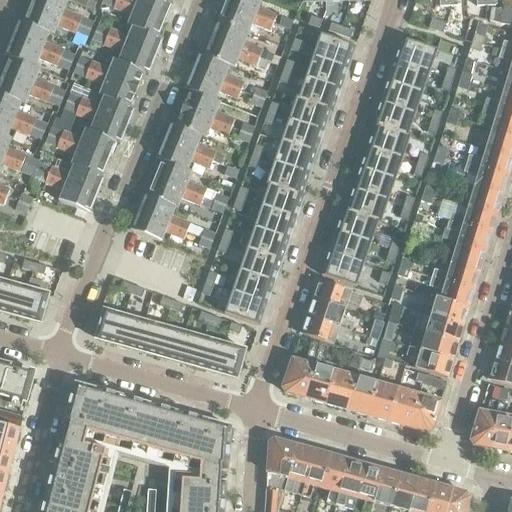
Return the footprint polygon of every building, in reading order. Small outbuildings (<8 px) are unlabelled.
[(32,0),(30,7),(79,27),(82,18),(65,11),(69,1),(63,0),(32,0)] [(113,10),(116,1),(113,0),(103,0),(102,5),(113,10)] [(162,0),(137,0),(136,0),(117,0),(116,1),(165,21),(172,4),(162,0)] [(262,0),(226,0),(224,4),(273,24),(276,16),(259,9),(262,0)] [(158,38),(165,21),(116,1),(113,10),(130,17),(126,27),(131,28),(132,28),(158,38)] [(224,4),(218,21),(249,34),(252,26),(277,35),(280,27),(279,26),(273,24),(224,4)] [(76,34),(79,27),(30,7),(23,24),(48,35),(50,36),(54,37),(58,29),(75,36),(76,34)] [(502,10),(501,17),(511,17),(511,9),(502,9),(502,10)] [(501,17),(502,10),(495,10),(491,12),(490,22),(500,25),(501,17)] [(312,17),(309,25),(320,29),(322,21),(312,17)] [(511,26),(511,23),(511,17),(501,17),(500,25),(511,26)] [(94,23),(82,18),(79,27),(91,31),(94,23)] [(282,18),(279,26),(280,27),(290,31),(293,23),(282,18)] [(448,25),(446,24),(432,19),(428,30),(436,32),(444,35),(448,25)] [(218,21),(210,39),(259,59),(262,51),(245,44),(249,34),(218,21)] [(46,44),(50,36),(48,35),(23,24),(19,22),(11,40),(60,59),(63,52),(63,51),(46,44)] [(332,24),(329,32),(340,36),(342,28),(332,24)] [(478,24),(475,35),(485,38),(488,27),(478,24)] [(107,38),(111,29),(98,25),(95,33),(107,38)] [(79,27),(76,34),(87,39),(91,31),(79,27)] [(280,27),(277,35),(287,39),(290,31),(280,27)] [(131,28),(128,36),(111,29),(107,38),(155,58),(163,40),(158,38),(132,28),(131,28)] [(342,28),(340,36),(350,40),(353,31),(342,28)] [(299,29),(295,40),(303,43),(304,41),(307,32),(299,29)] [(103,46),(107,38),(95,33),(92,41),(103,46)] [(485,38),(475,35),(474,35),(472,42),(482,46),(485,38)] [(321,36),(313,58),(348,70),(356,48),(321,36)] [(148,75),(155,58),(107,38),(103,46),(103,47),(121,53),(117,62),(118,62),(144,73),(144,74),(148,75)] [(256,67),(259,59),(210,39),(203,56),(203,57),(230,68),(235,70),(238,61),(255,68),(256,67)] [(56,67),(57,67),(60,59),(11,40),(4,57),(9,59),(34,69),(36,70),(36,69),(40,61),(56,67)] [(295,40),(291,51),(299,53),(301,49),(303,43),(295,40)] [(402,44),(396,62),(431,74),(438,52),(403,40),(402,44)] [(482,46),(472,42),(469,50),(480,53),(482,46)] [(511,44),(503,42),(500,51),(511,54),(511,44)] [(493,48),(491,55),(498,57),(500,50),(493,48)] [(271,54),(262,51),(259,59),(267,62),(271,54)] [(511,54),(500,51),(498,59),(511,63),(508,74),(511,74),(511,54)] [(76,56),(63,52),(60,59),(72,64),(76,56)] [(227,76),(230,68),(203,57),(203,56),(199,55),(192,72),(240,92),(244,83),(227,76)] [(88,71),(92,62),(80,58),(76,66),(88,71)] [(313,58),(306,79),(341,91),(348,70),(313,58)] [(41,71),(36,69),(36,70),(34,69),(9,59),(2,76),(51,96),(54,88),(55,87),(37,81),(41,71)] [(69,72),(72,64),(60,59),(57,67),(69,72)] [(264,70),(267,62),(259,59),(256,67),(264,70)] [(117,62),(113,60),(109,69),(92,62),(88,71),(137,91),(144,74),(144,73),(118,62),(117,62)] [(287,61),(283,72),(291,75),(295,64),(287,61)] [(476,64),(466,61),(460,80),(470,83),(476,64)] [(395,64),(388,84),(423,96),(431,74),(396,62),(395,64)] [(88,71),(76,66),(73,75),(85,79),(88,71)] [(448,68),(445,79),(453,82),(457,71),(448,68)] [(130,108),(137,91),(88,71),(85,79),(85,80),(102,87),(98,96),(103,98),(104,98),(130,108)] [(237,101),(240,92),(192,72),(185,90),(189,92),(215,102),(215,101),(216,102),(220,94),(237,101)] [(283,72),(279,82),(287,85),(288,84),(291,76),(291,75),(283,72)] [(511,74),(508,74),(502,93),(511,95),(511,74)] [(48,104),(51,96),(2,76),(0,80),(0,95),(22,105),(26,107),(30,98),(47,105),(48,104)] [(306,79),(299,101),(331,112),(333,113),(341,91),(306,79)] [(445,79),(441,90),(450,93),(453,82),(445,79)] [(467,92),(470,83),(460,80),(457,89),(467,92)] [(388,84),(381,105),(416,117),(418,112),(419,108),(423,96),(388,84)] [(74,85),(70,94),(82,99),(86,100),(90,91),(74,85)] [(66,93),(54,88),(51,96),(63,101),(66,93)] [(256,89),(253,97),(264,102),(268,93),(256,89)] [(221,104),(216,102),(215,101),(215,102),(189,92),(182,109),(231,129),(234,120),(217,113),(221,104)] [(486,99),(483,108),(511,116),(511,95),(502,93),(499,103),(486,99)] [(79,107),(82,99),(70,94),(67,103),(79,107)] [(19,113),(22,105),(0,95),(0,116),(32,129),(35,121),(36,120),(19,113)] [(63,101),(51,96),(48,104),(59,109),(63,101)] [(264,102),(253,97),(250,105),(262,109),(264,102)] [(104,98),(103,98),(100,106),(86,100),(82,99),(79,107),(127,127),(134,109),(130,108),(104,98)] [(296,100),(289,121),(324,133),(331,112),(299,101),(296,100)] [(75,116),(79,107),(67,103),(63,111),(75,116)] [(272,103),(268,114),(276,117),(279,110),(280,106),(272,103)] [(381,105),(374,126),(376,127),(409,138),(416,117),(381,105)] [(120,145),(127,127),(79,107),(75,116),(92,123),(89,132),(115,143),(120,145)] [(511,116),(483,108),(480,117),(494,121),(491,131),(511,137),(511,116)] [(227,138),(231,129),(182,109),(175,126),(200,137),(202,138),(206,140),(210,131),(227,138)] [(461,113),(450,109),(448,117),(458,120),(461,113)] [(435,111),(431,122),(439,125),(443,114),(435,111)] [(268,114),(264,125),(272,128),(273,127),(276,119),(276,117),(268,114)] [(29,138),(32,129),(0,116),(0,136),(6,139),(6,138),(8,139),(12,131),(29,138)] [(458,120),(448,117),(445,125),(456,128),(458,120)] [(56,118),(51,129),(63,133),(63,132),(69,135),(73,126),(60,120),(56,118)] [(48,126),(35,121),(32,129),(45,134),(48,126)] [(289,121),(282,143),(317,155),(324,133),(289,121)] [(431,122),(428,133),(435,136),(436,136),(439,125),(431,122)] [(198,146),(202,138),(200,137),(175,126),(171,124),(164,142),(212,162),(215,154),(216,153),(198,146)] [(240,132),(252,137),(255,128),(243,124),(240,132)] [(376,127),(369,148),(403,160),(411,139),(409,138),(376,127)] [(41,143),(45,134),(32,129),(29,138),(41,143)] [(60,141),(63,133),(51,129),(48,136),(60,141)] [(89,132),(85,130),(81,140),(69,135),(63,132),(63,133),(60,141),(108,160),(115,143),(89,132)] [(511,137),(491,131),(485,150),(511,157),(511,137)] [(252,137),(240,132),(237,140),(249,145),(252,137)] [(13,140),(8,139),(6,138),(6,139),(0,136),(0,156),(23,165),(26,157),(9,150),(13,140)] [(60,141),(48,136),(45,144),(57,149),(60,141)] [(101,178),(102,178),(108,160),(60,141),(57,149),(57,150),(74,157),(70,166),(72,167),(72,166),(101,178)] [(212,162),(164,142),(156,160),(161,162),(161,161),(186,172),(188,172),(191,164),(209,170),(212,162)] [(282,143),(274,164),(309,176),(317,155),(282,143)] [(256,146),(252,156),(260,159),(263,152),(264,149),(256,146)] [(369,148),(361,170),(396,182),(403,160),(369,148)] [(435,155),(446,159),(448,151),(438,148),(435,155)] [(468,156),(466,165),(509,178),(511,167),(511,157),(485,150),(482,160),(468,156)] [(223,157),(215,154),(212,162),(220,165),(223,157)] [(421,154),(417,165),(425,168),(429,157),(421,154)] [(446,159),(435,155),(433,163),(443,166),(446,159)] [(19,173),(23,165),(0,156),(0,171),(2,167),(19,173)] [(252,156),(249,167),(257,170),(260,161),(260,159),(252,156)] [(34,170),(37,162),(26,157),(23,165),(34,170)] [(161,162),(154,179),(203,198),(206,190),(189,183),(193,174),(188,172),(186,172),(161,161),(161,162)] [(48,177),(52,168),(37,162),(34,170),(34,171),(48,177)] [(274,164),(267,185),(269,186),(302,197),(309,176),(274,164)] [(34,170),(23,165),(19,173),(31,178),(34,171),(34,170)] [(417,165),(414,176),(422,179),(425,168),(417,165)] [(509,178),(466,165),(463,173),(476,177),(473,188),(503,197),(509,178)] [(72,166),(72,167),(69,175),(52,168),(48,177),(64,183),(97,196),(104,178),(102,178),(101,178),(72,166)] [(236,180),(239,172),(227,168),(224,176),(236,180)] [(361,170),(354,191),(389,203),(396,182),(361,170)] [(34,171),(31,178),(45,184),(48,177),(34,171)] [(48,177),(45,184),(45,186),(62,193),(58,202),(64,204),(72,208),(80,211),(88,214),(89,215),(97,196),(64,183),(48,177)] [(199,208),(203,198),(154,179),(147,196),(147,197),(175,208),(174,208),(176,209),(178,210),(182,201),(199,208)] [(0,186),(0,196),(6,199),(9,193),(10,190),(0,186)] [(269,186),(262,207),(297,219),(304,198),(302,197),(269,186)] [(425,187),(423,194),(433,198),(436,190),(425,187)] [(241,188),(237,199),(245,202),(247,196),(249,191),(241,188)] [(473,188),(468,207),(497,216),(503,197),(473,188)] [(354,191),(347,212),(379,224),(381,224),(389,203),(354,191)] [(433,198),(423,194),(420,202),(431,206),(433,198)] [(21,195),(20,197),(17,203),(29,208),(32,199),(21,195)] [(173,217),(176,209),(174,208),(175,208),(147,197),(147,196),(145,195),(138,213),(187,232),(190,224),(173,217)] [(217,195),(214,203),(226,208),(229,199),(217,195)] [(407,197),(404,208),(412,211),(415,200),(407,197)] [(237,199),(233,209),(241,212),(245,202),(237,199)] [(26,215),(29,208),(17,203),(14,210),(26,215)] [(226,208),(214,203),(211,211),(223,215),(226,208)] [(262,207),(255,229),(289,241),(297,219),(262,207)] [(451,213),(448,222),(492,235),(497,216),(468,207),(464,217),(451,213)] [(404,208),(400,219),(408,222),(412,211),(404,208)] [(344,212),(337,233),(372,245),(379,224),(347,212),(344,212)] [(183,241),(187,232),(138,213),(130,232),(132,232),(151,241),(161,245),(166,234),(183,241)] [(424,226),(414,222),(411,230),(422,233),(424,226)] [(492,235),(448,222),(446,230),(459,234),(456,245),(486,254),(492,235)] [(255,229),(247,250),(282,262),(289,241),(255,229)] [(225,230),(222,241),(230,244),(233,233),(225,230)] [(419,241),(422,233),(411,230),(409,238),(419,241)] [(204,231),(201,238),(213,243),(216,235),(204,231)] [(337,233),(330,254),(365,266),(372,245),(337,233)] [(213,243),(201,238),(198,246),(210,251),(213,243)] [(393,240),(390,251),(398,254),(401,243),(393,240)] [(222,241),(218,252),(226,255),(230,244),(222,241)] [(456,245),(450,264),(480,273),(486,254),(456,245)] [(247,250),(240,271),(246,273),(275,283),(282,262),(247,250)] [(390,251),(386,262),(394,264),(394,265),(398,254),(390,251)] [(330,254),(322,277),(357,289),(365,266),(330,254)] [(412,264),(401,261),(399,269),(409,272),(412,264)] [(24,262),(22,270),(33,273),(35,265),(24,262)] [(434,270),(431,279),(474,292),(480,273),(450,264),(447,274),(434,270)] [(35,265),(33,273),(44,276),(46,268),(35,265)] [(407,280),(409,272),(399,269),(396,277),(407,280)] [(240,271),(232,293),(267,305),(275,283),(246,273),(240,271)] [(210,273),(206,284),(214,286),(216,283),(218,276),(210,273)] [(383,273),(379,284),(387,286),(391,275),(383,273)] [(474,292),(431,279),(428,288),(442,292),(439,299),(469,309),(474,292)] [(0,281),(0,313),(8,284),(0,281)] [(124,283),(121,291),(131,295),(134,287),(124,283)] [(319,283),(312,301),(346,311),(348,304),(359,308),(362,298),(319,283)] [(8,284),(0,313),(20,319),(28,290),(8,284)] [(206,284),(202,294),(210,297),(213,291),(214,286),(206,284)] [(403,289),(394,286),(393,286),(388,300),(398,303),(403,289)] [(134,287),(131,295),(142,299),(145,291),(134,287)] [(28,290),(20,319),(41,325),(49,296),(28,290)] [(232,293),(225,315),(231,317),(259,327),(260,327),(267,305),(232,293)] [(163,298),(160,306),(170,310),(173,302),(163,298)] [(469,309),(439,299),(436,298),(433,308),(421,304),(419,312),(464,326),(469,309)] [(343,320),(346,311),(312,301),(307,318),(352,332),(354,324),(343,320)] [(173,302),(170,310),(181,314),(184,306),(173,302)] [(393,305),(388,323),(397,326),(398,326),(403,309),(393,305)] [(104,311),(96,341),(117,347),(125,317),(104,311)] [(416,323),(414,330),(425,333),(459,343),(464,326),(419,312),(416,323)] [(202,313),(199,321),(209,325),(212,317),(202,313)] [(383,324),(385,316),(375,313),(372,321),(383,324)] [(125,317),(117,347),(137,352),(145,323),(125,317)] [(212,317),(209,325),(220,329),(223,321),(212,317)] [(348,342),(352,332),(307,318),(301,335),(333,346),(336,338),(348,342)] [(375,321),(370,338),(378,341),(383,324),(375,321)] [(145,323),(137,352),(157,358),(165,329),(145,323)] [(383,339),(392,342),(397,326),(388,323),(383,339)] [(232,324),(229,332),(240,336),(242,328),(232,324)] [(165,329),(157,358),(177,364),(185,334),(165,329)] [(511,331),(505,329),(499,346),(511,350),(511,331)] [(459,343),(425,333),(422,342),(411,338),(408,347),(453,361),(459,343)] [(185,334),(177,364),(197,369),(205,340),(185,334)] [(375,350),(378,341),(370,338),(367,347),(375,350)] [(392,342),(383,339),(377,358),(384,360),(386,361),(392,342)] [(205,340),(197,369),(217,375),(225,345),(205,340)] [(304,400),(320,346),(312,343),(306,364),(293,360),(283,390),(286,395),(304,400)] [(225,345),(217,375),(238,381),(246,351),(225,345)] [(328,348),(320,346),(304,400),(325,406),(335,372),(322,369),(328,348)] [(511,350),(499,346),(494,363),(511,368),(511,350)] [(453,361),(408,347),(405,357),(418,361),(415,368),(448,378),(453,361)] [(359,367),(362,359),(355,357),(352,365),(359,367)] [(375,360),(370,362),(362,359),(359,367),(359,369),(371,373),(375,360)] [(393,363),(386,361),(384,360),(381,369),(390,371),(393,363)] [(0,363),(0,396),(27,404),(35,373),(0,363)] [(511,368),(494,363),(489,381),(511,388),(511,368)] [(356,378),(335,372),(325,406),(346,412),(356,378)] [(423,385),(426,376),(417,373),(414,383),(423,385)] [(426,376),(423,385),(432,388),(443,392),(444,389),(447,382),(435,379),(426,376)] [(356,378),(346,412),(367,417),(377,384),(356,378)] [(377,384),(367,417),(388,423),(398,391),(377,384)] [(69,408),(64,427),(69,429),(203,464),(201,472),(201,484),(183,483),(181,511),(223,511),(225,484),(221,484),(221,472),(228,472),(228,459),(220,459),(221,449),(229,450),(230,432),(230,429),(227,428),(214,424),(187,416),(159,409),(132,401),(104,393),(79,386),(76,385),(75,389),(72,399),(80,401),(77,410),(69,408)] [(498,401),(501,389),(494,387),(491,399),(498,401)] [(510,391),(501,389),(498,401),(506,404),(510,391)] [(398,391),(388,423),(409,429),(419,397),(398,391)] [(440,403),(419,397),(409,429),(428,434),(432,432),(440,403)] [(489,450),(498,403),(489,402),(486,414),(479,413),(471,442),(473,447),(489,450)] [(498,403),(489,450),(507,453),(511,425),(511,416),(506,416),(508,405),(498,403)] [(0,411),(0,425),(20,431),(24,419),(22,418),(0,411)] [(0,454),(13,458),(20,431),(0,425),(0,454)] [(89,511),(92,502),(99,475),(105,452),(82,446),(84,439),(85,433),(69,429),(68,435),(66,442),(60,445),(56,464),(49,491),(43,511),(89,511)] [(287,482),(296,447),(274,441),(270,444),(267,477),(287,482)] [(314,452),(296,447),(287,482),(284,493),(301,498),(314,452)] [(314,452),(301,498),(310,500),(313,490),(322,492),(331,457),(314,452)] [(0,477),(7,480),(13,458),(0,454),(0,477)] [(349,462),(331,457),(322,492),(329,494),(326,505),(336,507),(349,462)] [(353,511),(366,467),(349,462),(336,507),(352,511),(353,511)] [(366,467),(356,502),(365,504),(362,511),(371,511),(383,471),(366,467)] [(383,471),(371,511),(390,511),(400,476),(383,471)] [(409,511),(418,481),(400,476),(390,511),(409,511)] [(278,511),(284,493),(287,482),(267,477),(265,511),(278,511)] [(428,511),(435,486),(418,481),(409,511),(428,511)] [(447,511),(453,491),(435,486),(428,511),(447,511)] [(124,491),(121,503),(129,505),(132,493),(124,491)] [(148,491),(147,503),(156,503),(156,492),(148,491)] [(466,495),(453,491),(447,511),(467,511),(470,500),(466,495)] [(121,503),(118,511),(126,511),(129,505),(121,503)] [(147,503),(146,511),(155,511),(156,503),(147,503)]
